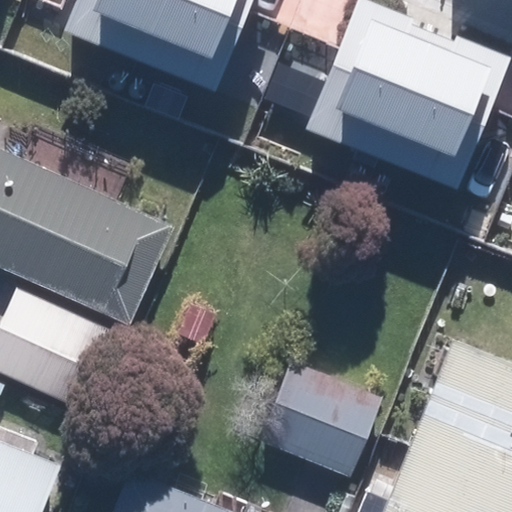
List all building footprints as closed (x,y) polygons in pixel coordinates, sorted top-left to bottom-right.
[(250,0),(77,0),(66,31),(215,89),(250,0)] [(510,54),(373,0),(356,0),(306,130),(457,189),(510,54)] [(0,129),(2,125),(0,124),(0,261),(131,321),(175,224),(0,143),(0,129)] [(12,283),(0,311),(0,373),(86,410),(120,329),(12,283)] [(511,511),(511,361),(453,337),(382,511),(511,511)] [(299,357),(264,434),(347,471),(382,395),(299,357)] [(0,511),(42,511),(62,463),(0,439),(0,511)] [(247,511),(134,463),(112,511),(247,511)]
